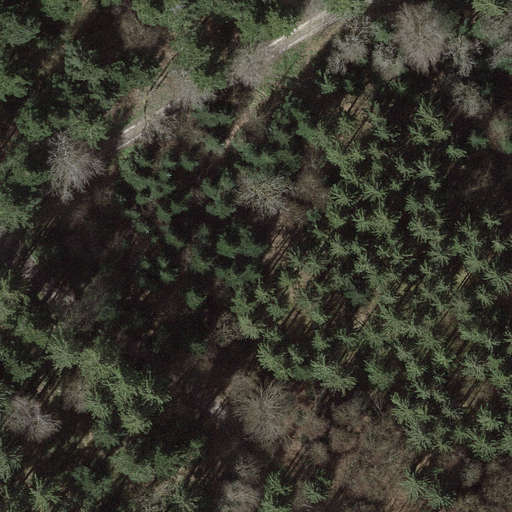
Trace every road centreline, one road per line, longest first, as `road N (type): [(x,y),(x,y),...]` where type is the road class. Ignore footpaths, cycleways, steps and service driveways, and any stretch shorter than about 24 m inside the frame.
road 1 (track): [(0,238),(51,288),(161,358),(218,406),(244,449),(258,511)]
road 2 (track): [(352,0),(163,113)]
road 3 (track): [(0,216),(163,113)]
